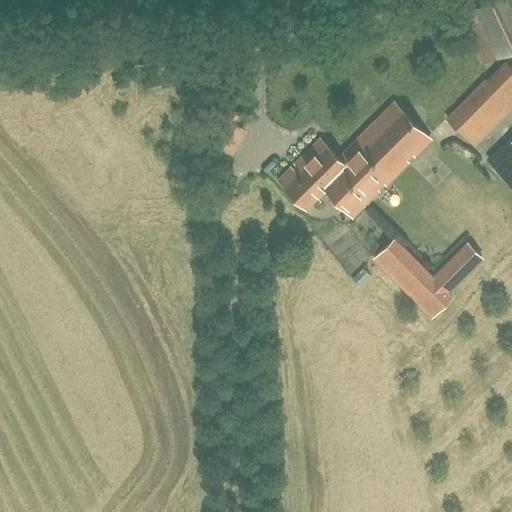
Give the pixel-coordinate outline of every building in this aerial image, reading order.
[(511,0),(494,0),(460,16),(481,62),(511,47),(511,0)] [(474,145),(511,107),(511,67),(506,61),(487,79),(485,78),(447,117),(474,145)] [(291,167),(278,181),(305,209),(325,189),(352,217),(379,190),(377,188),(383,182),(385,184),(408,161),(406,159),(412,154),(414,156),(430,139),(394,103),(339,157),(320,138),(294,164),(297,167),(294,170),(291,167)] [(228,152),(243,128),(236,123),(242,113),(230,106),(210,141),(228,152)] [(282,124),(263,142),(279,158),(297,139),(282,124)] [(511,138),(490,161),(511,183),(511,138)] [(394,239),(374,258),(432,317),(452,297),(447,292),(482,257),(468,243),(433,278),(394,239)]
